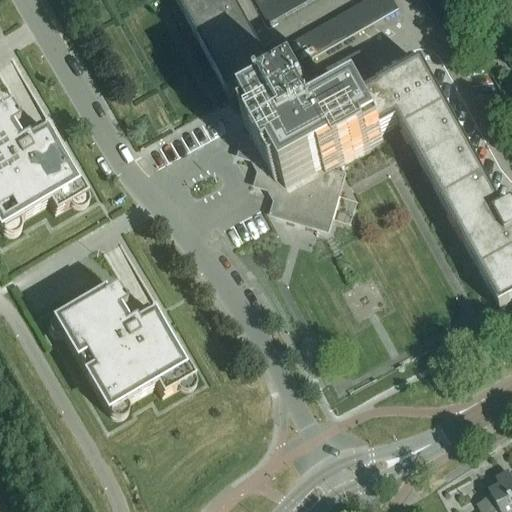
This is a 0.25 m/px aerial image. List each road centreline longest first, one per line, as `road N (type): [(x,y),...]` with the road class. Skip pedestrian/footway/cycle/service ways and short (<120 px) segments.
road 1 (residential): [(316,443),(220,285),(123,169),(26,0)]
road 2 (secondary): [(341,494),(391,478),(497,409)]
road 3 (secondary): [(497,409),(428,442),(332,470)]
